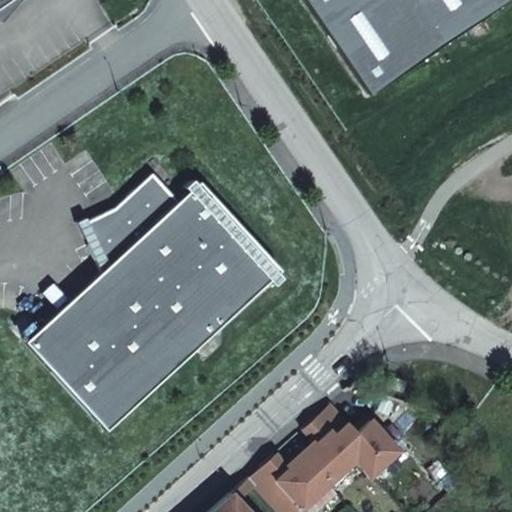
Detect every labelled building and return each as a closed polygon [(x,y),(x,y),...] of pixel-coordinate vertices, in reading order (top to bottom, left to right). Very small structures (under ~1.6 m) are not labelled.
[(487,0),(300,0),(337,55),(367,93),(476,19),(487,0)] [(21,341),(23,343),(103,429),(276,268),(194,180),(173,199),(148,172),(110,207),(83,220),(92,239),(85,243),(98,269),(21,341)] [(387,375),(384,385),(402,391),(405,380),(387,375)] [(325,401),(312,413),(330,432),(343,420),(325,401)] [(277,511),(288,511),(337,468),(351,455),(366,472),(394,446),(364,415),(351,428),(343,420),(330,432),(312,413),(302,422),(298,426),(311,441),(285,466),(271,451),(257,464),(273,482),(261,494),(277,511)] [(228,491),(234,498),(251,483),(261,494),(273,482),(257,464),(228,491)] [(247,511),(234,498),(228,491),(205,511),(247,511)]
